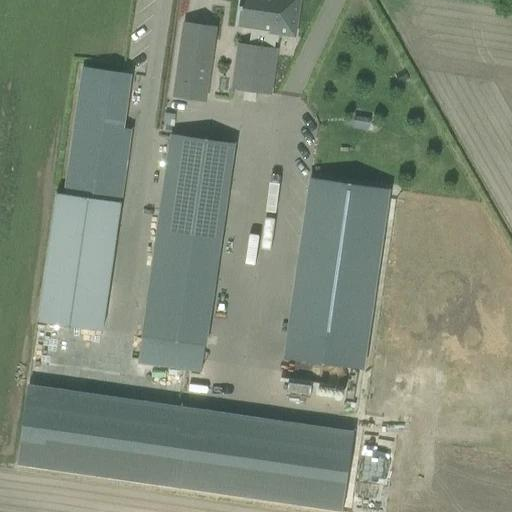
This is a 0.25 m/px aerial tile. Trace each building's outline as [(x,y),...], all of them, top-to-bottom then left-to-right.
[(240,0),(237,26),(245,27),(270,31),(269,34),(295,37),(300,0),(240,0)] [(239,45),(232,90),(270,95),(277,50),(243,45),(239,45)] [(181,47),(174,98),(204,102),(211,50),(181,47)] [(37,322),(103,332),(121,204),(131,130),(123,129),(131,76),(83,69),(64,195),(55,194),(37,322)] [(403,71),(395,76),(400,85),(408,80),(403,71)] [(354,116),(352,129),(367,132),(370,119),(354,116)] [(138,364),(200,373),(204,346),(205,347),(234,145),(171,136),(138,364)] [(389,191),(310,180),(284,359),(363,370),(389,191)] [(184,449),(186,430),(146,426),(144,445),(184,449)]
